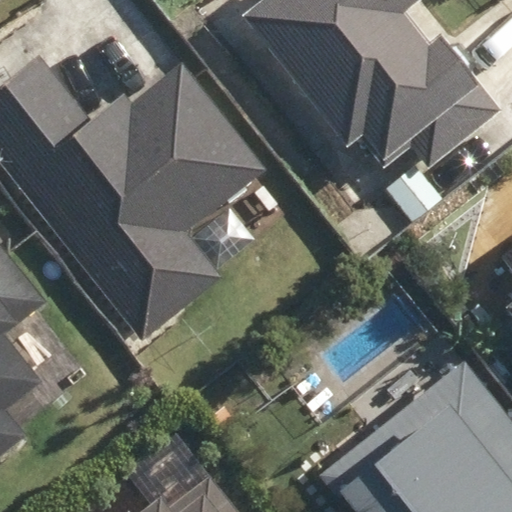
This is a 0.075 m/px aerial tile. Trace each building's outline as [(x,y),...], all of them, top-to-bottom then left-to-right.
[(259,0),(249,9),(353,138),(362,131),(387,162),(414,141),(432,163),(502,107),(479,78),(482,76),(444,28),(432,38),(406,6),(413,0),(259,0)] [(42,52),(0,85),(0,159),(143,337),(222,274),(186,230),(266,167),(182,63),(134,101),(125,91),(93,116),(42,52)] [(0,444),(26,423),(9,402),(45,374),(7,326),(47,295),(0,236),(0,235),(0,444)] [(511,511),(511,414),(467,358),(320,475),(349,511),(511,511)] [(165,491),(138,511),(241,511),(213,476),(176,505),(165,491)]
